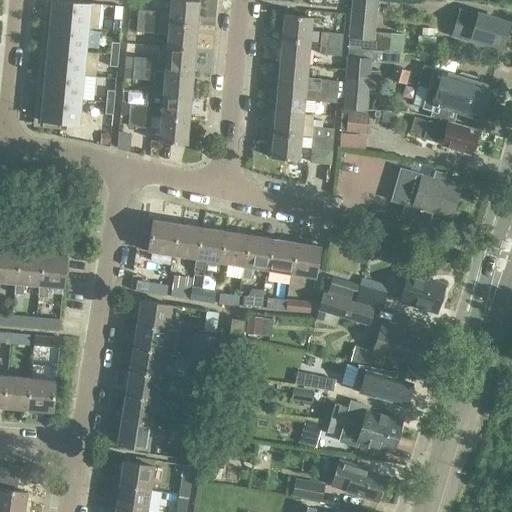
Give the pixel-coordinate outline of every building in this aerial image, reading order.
[(91,4),(54,0),(52,25),(88,29),(91,4)] [(170,0),(169,23),(197,25),(199,1),(182,0),(170,0)] [(343,10),(343,0),(324,0),(324,9),(343,10)] [(351,0),(348,49),(390,52),(391,34),(376,32),(378,0),(351,0)] [(160,11),(138,9),(137,20),(159,22),(160,11)] [(477,16),(460,11),(452,38),(482,47),(483,41),(502,47),(509,23),(478,14),(477,16)] [(284,15),(282,39),(310,42),(312,18),(284,15)] [(122,20),(114,19),(113,31),(121,32),(122,20)] [(136,31),(158,33),(158,23),(159,22),(137,20),(136,31)] [(195,49),(197,25),(169,23),(169,24),(158,23),(158,33),(168,34),(167,47),(195,49)] [(49,49),(86,53),(88,29),(52,25),(49,49)] [(321,32),(320,42),(342,44),(343,33),(321,32)] [(282,39),(280,63),(308,65),(310,42),(282,39)] [(115,53),(123,54),(124,42),(116,41),(115,53)] [(319,53),(341,55),(342,44),(320,42),(319,53)] [(193,73),(195,49),(167,47),(166,60),(155,60),(154,70),(193,73)] [(47,73),(84,77),(86,53),(49,49),(47,73)] [(123,54),(115,53),(114,65),(122,66),(123,54)] [(155,58),(133,56),(132,68),(154,70),(155,60),(155,58)] [(347,58),(345,79),(369,79),(371,59),(347,58)] [(306,89),(316,90),(337,92),(338,81),(320,79),(307,78),(308,65),(280,63),(278,87),(306,89)] [(434,69),(423,66),(418,84),(428,87),(485,102),(490,85),(475,81),(476,77),(461,73),(457,75),(434,69)] [(409,72),(393,67),(390,79),(405,84),(409,72)] [(154,80),(154,70),(132,68),(132,78),(145,79),(154,80)] [(193,73),(154,70),(154,80),(145,79),(145,80),(164,82),(163,95),(191,97),(193,73)] [(47,73),(45,97),(81,100),(84,77),(47,73)] [(345,79),(343,109),(367,110),(369,79),(345,79)] [(306,89),(278,87),(276,111),(304,113),(305,101),(315,101),(316,90),(306,89)] [(485,102),(428,87),(422,109),(431,111),(433,105),(480,119),(485,102)] [(315,101),(336,103),(337,92),(316,90),(315,101)] [(115,91),(108,91),(106,102),(114,103),(116,91),(115,91)] [(153,107),(152,107),(151,118),(189,121),(191,97),(163,95),(154,94),(153,107)] [(81,100),(45,97),(42,127),(60,129),(60,123),(79,125),(81,100)] [(114,103),(106,102),(105,114),(113,115),(114,103)] [(151,118),(152,107),(152,105),(130,104),(129,115),(129,116),(151,118)] [(276,111),(273,134),(302,137),(304,113),(276,111)] [(358,114),(342,112),(340,130),(367,133),(369,116),(357,115),(358,114)] [(150,128),(151,118),(129,116),(128,126),(150,128)] [(187,145),(189,121),(151,118),(150,128),(150,129),(159,130),(158,142),(187,145)] [(435,141),(436,136),(443,138),(441,145),(470,154),(477,130),(439,119),(438,124),(427,120),(422,138),(435,141)] [(334,129),(312,127),(311,138),(333,140),(334,129)] [(271,158),(300,161),(302,137),(273,134),(271,158)] [(310,148),(332,150),(333,140),(311,138),(310,148)] [(421,176),(400,169),(391,201),(404,204),(401,215),(429,223),(432,212),(450,218),(459,186),(442,181),(444,175),(435,172),(434,173),(435,173),(433,179),(421,175),(421,176)] [(153,220),(148,251),(172,255),(177,224),(153,220)] [(200,228),(177,224),(172,255),(196,259),(200,228)] [(220,263),(224,231),(200,228),(196,259),(194,272),(203,273),(205,260),(220,263)] [(220,263),(243,267),(248,235),(224,231),(220,263)] [(250,280),(252,268),(267,270),(272,239),(248,235),(243,267),(242,279),(250,280)] [(296,243),(272,239),(267,270),(291,274),(296,243)] [(320,246),(296,243),(291,274),(315,278),(320,246)] [(0,282),(15,284),(18,252),(0,250),(0,282)] [(24,285),(39,286),(42,255),(18,252),(15,284),(14,295),(23,296),(24,285)] [(64,288),(67,257),(42,255),(39,286),(38,298),(47,299),(49,287),(64,288)] [(435,313),(444,284),(408,273),(399,301),(435,313)] [(360,286),(332,277),(327,293),(356,302),(356,300),(382,308),(386,293),(361,285),(360,286)] [(148,283),(147,293),(166,296),(168,286),(148,283)] [(192,290),(172,287),(170,297),(190,300),(192,290)] [(196,291),(195,300),(214,303),(215,294),(196,291)] [(323,292),(318,309),(368,324),(373,307),(323,292)] [(218,304),(238,306),(238,296),(219,294),(218,304)] [(261,308),(262,298),(243,297),(242,306),(261,308)] [(285,310),(286,300),(267,299),(266,309),(285,310)] [(171,306),(139,301),(135,326),(167,330),(171,306)] [(291,301),(290,311),(310,313),(311,303),(291,301)] [(207,312),(204,331),(214,333),(217,314),(207,312)] [(320,326),(337,331),(341,318),(324,312),(320,326)] [(0,315),(0,325),(11,326),(12,317),(0,315)] [(17,317),(16,327),(35,329),(36,319),(17,317)] [(250,318),(250,340),(268,341),(269,319),(250,318)] [(39,329),(59,331),(60,321),(40,319),(39,329)] [(241,344),(244,321),(231,319),(228,342),(241,344)] [(382,324),(373,352),(417,365),(426,337),(382,324)] [(135,326),(132,348),(163,353),(174,354),(178,332),(167,330),(135,326)] [(29,345),(30,336),(10,334),(10,344),(29,345)] [(210,356),(213,337),(204,335),(201,355),(210,356)] [(60,338),(34,336),(33,346),(53,347),(59,348),(60,338)] [(159,377),(163,353),(132,348),(128,372),(159,377)] [(200,359),(197,378),(206,380),(209,361),(200,359)] [(401,381),(402,375),(404,375),(404,374),(358,364),(358,366),(359,366),(352,390),(360,392),(359,392),(406,406),(412,384),(401,381)] [(124,395),(156,400),(159,377),(128,372),(124,395)] [(316,387),(318,377),(298,373),(296,383),(316,387)] [(4,408),(28,410),(31,378),(7,376),(4,408)] [(52,413),(55,381),(31,378),(28,410),(52,413)] [(206,384),(196,383),(193,402),(203,403),(206,384)] [(152,424),(156,400),(124,395),(120,418),(152,424)] [(292,396),(292,407),(312,408),(312,396),(292,396)] [(401,420),(367,410),(369,405),(351,400),(344,421),(351,423),(396,435),(401,420)] [(329,401),(324,415),(336,418),(340,405),(329,401)] [(192,406),(189,425),(199,427),(202,408),(192,406)] [(332,432),(336,418),(324,415),(321,428),(332,432)] [(116,444),(148,449),(152,424),(120,418),(116,444)] [(358,448),(359,442),(391,452),(396,435),(351,423),(344,421),(344,422),(338,443),(358,448)] [(158,425),(153,435),(169,443),(174,433),(158,425)] [(189,430),(186,449),(195,451),(198,432),(189,430)] [(154,466),(122,461),(118,487),(150,491),(154,466)] [(376,501),(384,476),(366,470),(367,468),(355,463),(354,464),(345,461),(337,487),(346,490),(346,491),(376,501)] [(16,491),(19,467),(8,465),(4,489),(16,491)] [(182,471),(179,490),(189,491),(192,472),(182,471)] [(325,484),(295,479),(292,497),(322,502),(325,484)] [(114,511),(124,511),(146,511),(150,491),(118,487),(114,511)] [(24,511),(27,493),(16,491),(4,489),(0,488),(0,511),(24,511)] [(178,494),(175,511),(185,511),(188,496),(178,494)]
